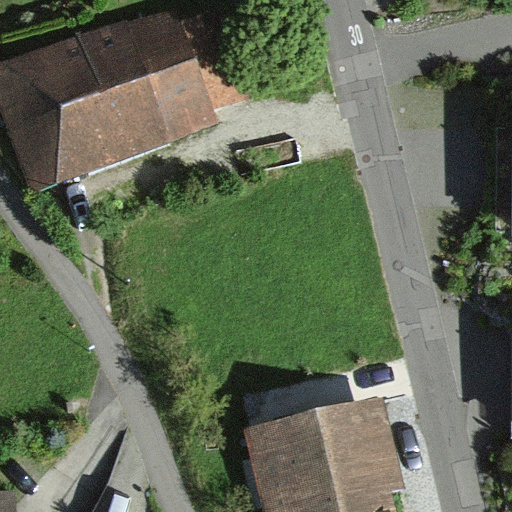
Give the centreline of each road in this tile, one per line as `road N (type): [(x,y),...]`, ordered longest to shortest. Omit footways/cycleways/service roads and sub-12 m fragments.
road 1 (residential): [(462,511),(337,0)]
road 2 (residential): [(0,189),(121,370),(177,511)]
